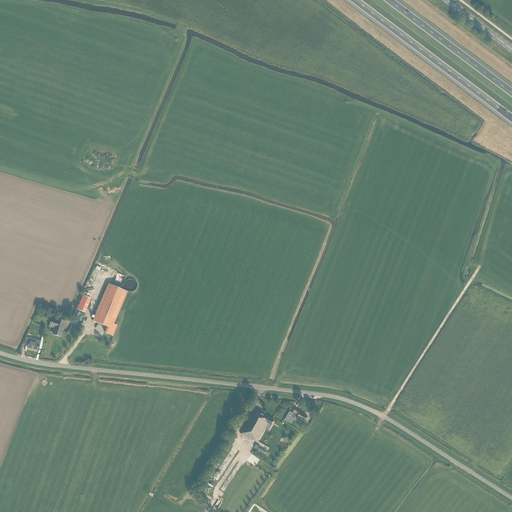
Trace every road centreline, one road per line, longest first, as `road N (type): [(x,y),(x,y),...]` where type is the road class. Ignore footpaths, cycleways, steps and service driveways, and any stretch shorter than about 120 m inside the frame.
road 1 (tertiary): [(511,500),(403,429),(336,398),(0,354)]
road 2 (motorway): [(354,0),(511,119)]
road 3 (unknown): [(471,279),(384,419)]
road 4 (motorway): [(511,93),(388,0)]
